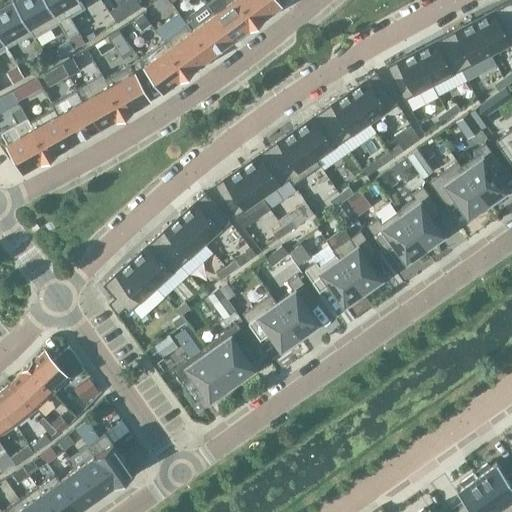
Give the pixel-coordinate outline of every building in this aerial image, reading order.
[(0,35),(6,46),(30,32),(31,32),(12,0),(7,0),(0,4),(0,35)] [(12,0),(31,32),(33,36),(58,22),(45,0),(12,0)] [(45,0),(58,22),(67,36),(77,30),(69,16),(84,7),(80,0),(45,0)] [(136,0),(123,0),(121,1),(129,13),(137,8),(140,6),(136,0)] [(158,10),(170,2),(170,1),(168,0),(154,0),(152,2),(158,10)] [(240,0),(208,0),(206,2),(232,37),(248,26),(249,27),(256,21),(240,0)] [(240,0),(256,21),(263,16),(262,15),(279,3),(276,0),(240,0)] [(483,17),(474,22),(490,53),(511,41),(511,3),(510,0),(509,0),(482,14),(483,17)] [(186,22),(185,23),(209,55),(232,37),(206,2),(205,2),(190,14),(192,18),(186,22)] [(149,23),(142,13),(134,18),(141,29),(149,23)] [(463,24),(444,34),(461,68),(490,53),(474,22),(465,26),(463,24)] [(185,23),(162,40),(186,72),(193,67),(193,66),(209,55),(185,23)] [(67,36),(68,39),(73,48),(84,42),(77,30),(67,36)] [(424,45),(425,47),(416,52),(432,83),(461,68),(444,34),(424,45)] [(57,45),(62,54),(73,48),(68,39),(57,45)] [(162,40),(138,57),(152,76),(162,89),(178,77),(179,78),(186,72),(162,40)] [(34,63),(37,69),(48,63),(41,51),(35,55),(34,63)] [(385,65),(402,99),(432,83),(416,52),(406,57),(405,55),(385,65)] [(78,68),(72,56),(61,62),(68,74),(78,68)] [(148,98),(140,84),(152,76),(138,57),(129,63),(104,78),(101,73),(101,74),(123,113),(131,109),(130,108),(148,98)] [(50,69),(57,82),(69,75),(68,74),(61,62),(50,69)] [(5,72),(10,80),(12,83),(18,79),(23,77),(17,65),(5,72)] [(511,69),(511,70),(502,76),(507,83),(511,78),(511,69)] [(356,84),(357,86),(349,92),(369,121),(397,102),(375,71),(356,84)] [(97,126),(115,116),(115,118),(123,113),(101,74),(75,88),(97,126)] [(493,83),(497,89),(507,83),(502,76),(493,83)] [(37,77),(25,83),(30,93),(42,86),(37,77)] [(72,140),(97,126),(75,88),(50,102),(72,140)] [(11,90),(0,95),(0,100),(5,109),(17,102),(11,90)] [(340,98),(339,96),(320,109),(342,140),(369,121),(349,92),(340,98)] [(48,156),(55,151),(55,150),(72,140),(50,102),(52,107),(28,120),(26,116),(25,116),(48,156)] [(455,102),(445,109),(450,115),(459,109),(455,102)] [(479,104),(469,111),(477,122),(480,127),(490,120),(486,114),(479,104)] [(9,112),(15,122),(0,130),(0,131),(13,154),(11,155),(18,166),(19,165),(21,169),(39,159),(40,160),(48,156),(25,116),(20,106),(9,112)] [(302,122),(303,124),(295,130),(319,165),(322,168),(349,150),(342,140),(320,109),(302,122)] [(436,116),(440,122),(450,115),(445,109),(436,116)] [(470,127),(477,122),(469,111),(468,110),(457,118),(457,119),(462,126),(470,127)] [(511,127),(494,140),(511,164),(511,127)] [(285,134),(267,146),(292,183),(319,165),(295,130),(286,136),(285,134)] [(457,160),(456,161),(487,204),(500,195),(498,193),(504,189),(492,173),(502,166),(484,141),(473,149),(476,153),(460,165),(457,160)] [(398,143),(389,149),(393,156),(402,149),(398,143)] [(248,159),(250,161),(241,167),(261,196),(287,178),(292,184),(292,183),(267,146),(248,159)] [(417,147),(406,155),(418,172),(421,176),(432,168),(417,147)] [(379,156),(384,162),(393,156),(389,149),(379,156)] [(406,155),(375,177),(384,190),(402,177),(405,181),(418,172),(406,155)] [(487,204),(456,161),(428,180),(446,206),(456,199),(467,215),(472,211),(474,213),(487,204)] [(231,171),(212,184),(234,215),(261,196),(241,167),(232,173),(231,171)] [(414,197),(397,209),(424,248),(437,239),(436,237),(441,233),(430,217),(439,210),(422,185),(411,193),(414,197)] [(348,186),(338,192),(343,198),(352,192),(348,186)] [(343,198),(344,200),(348,206),(355,216),(360,212),(353,200),(362,194),(358,188),(352,192),(343,198)] [(203,192),(186,207),(188,209),(180,216),(204,242),(229,220),(203,192)] [(329,199),(333,205),(343,198),(338,192),(329,199)] [(332,206),(338,213),(341,211),(348,206),(344,200),(343,198),(333,205),(332,206)] [(297,210),(303,219),(312,213),(306,204),(297,210)] [(366,225),(384,250),(393,243),(405,259),(410,255),(412,257),(424,248),(397,209),(380,221),(377,217),(366,225)] [(172,223),(171,221),(154,236),(179,264),(204,242),(180,216),(172,223)] [(291,218),(281,225),(286,231),(295,225),(291,218)] [(33,231),(39,227),(34,220),(28,224),(31,228),(32,230),(33,231)] [(272,232),(276,238),(286,231),(281,225),(272,232)] [(331,249),(334,253),(362,292),(375,283),(373,281),(379,277),(367,261),(377,254),(359,229),(331,249)] [(139,253),(131,260),(155,286),(179,264),(154,236),(137,251),(139,253)] [(281,245),(273,251),(279,258),(286,252),(281,245)] [(297,245),(289,251),(298,263),(306,257),(297,245)] [(242,253),(247,259),(255,254),(250,247),(242,253)] [(362,292),(334,253),(317,265),(314,261),(304,269),(319,290),(328,283),(342,303),(348,299),(349,301),(362,292)] [(234,259),(225,265),(229,272),(239,265),(234,259)] [(127,311),(155,286),(131,260),(124,267),(122,265),(102,283),(113,296),(107,301),(116,314),(123,307),(127,311)] [(219,278),(229,272),(225,265),(215,272),(219,278)] [(292,289),(276,301),(275,302),(299,336),(312,327),(311,325),(316,321),(305,305),(314,298),(297,273),(286,281),(292,289)] [(207,294),(207,295),(222,317),(234,308),(218,286),(207,294)] [(0,310),(10,303),(0,289),(0,310)] [(276,301),(270,293),(241,313),(259,338),(268,331),(280,347),(285,343),(287,346),(299,336),(275,302),(276,301)] [(184,301),(175,308),(179,314),(189,307),(184,301)] [(176,326),(185,319),(181,313),(171,320),(176,326)] [(236,322),(204,345),(230,382),(236,378),(239,381),(252,372),(249,368),(252,367),(248,361),(259,354),(236,322)] [(164,335),(153,344),(161,356),(173,348),(164,335)] [(51,392),(81,363),(68,344),(52,358),(44,350),(32,361),(31,360),(26,365),(51,392)] [(204,345),(171,368),(194,400),(205,393),(208,398),(211,396),(213,399),(226,390),(224,387),(230,382),(204,345)] [(22,370),(10,382),(35,407),(51,392),(26,365),(21,369),(22,370)] [(89,379),(78,387),(88,400),(99,392),(89,379)] [(34,408),(35,407),(10,382),(0,389),(0,401),(15,424),(16,423),(34,408)] [(0,433),(15,424),(0,401),(0,433)] [(56,413),(48,422),(56,430),(58,432),(67,424),(56,413)] [(50,435),(56,430),(48,422),(42,416),(38,420),(50,435)] [(104,431),(111,441),(128,430),(120,419),(104,431)] [(111,441),(104,431),(86,444),(114,484),(132,471),(111,441)] [(74,443),(67,433),(57,441),(64,450),(74,443)] [(85,445),(92,454),(75,466),(96,495),(112,483),(113,484),(114,484),(86,444),(85,445)] [(51,446),(50,447),(48,448),(41,453),(46,462),(57,454),(51,446)] [(9,456),(10,458),(14,464),(20,460),(15,452),(9,456)] [(22,466),(26,472),(35,466),(31,460),(22,466)] [(472,471),(501,511),(510,511),(511,511),(511,475),(508,478),(495,461),(494,461),(494,462),(488,466),(486,463),(474,472),(473,471),(472,471)] [(28,475),(26,472),(22,466),(11,474),(17,482),(28,475)] [(96,495),(75,466),(58,478),(54,472),(53,473),(78,508),(96,495)] [(501,511),(472,471),(472,472),(473,473),(460,482),(462,484),(456,489),(456,488),(455,489),(464,502),(454,509),(455,511),(501,511)] [(71,511),(78,508),(53,473),(36,485),(54,511),(71,511)] [(54,511),(36,485),(18,498),(28,511),(54,511)] [(28,511),(18,498),(0,510),(1,511),(28,511)]
